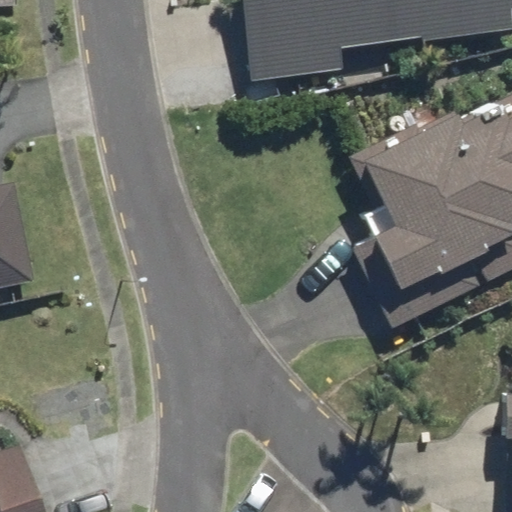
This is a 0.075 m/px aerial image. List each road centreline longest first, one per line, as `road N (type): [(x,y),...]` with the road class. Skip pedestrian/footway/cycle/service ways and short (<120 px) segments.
road 1 (residential): [(115,0),(121,103),(196,334)]
road 2 (residential): [(196,334),(287,427),(343,464),(371,511)]
